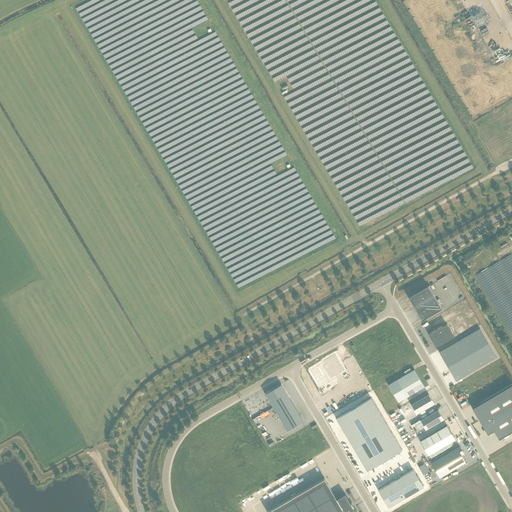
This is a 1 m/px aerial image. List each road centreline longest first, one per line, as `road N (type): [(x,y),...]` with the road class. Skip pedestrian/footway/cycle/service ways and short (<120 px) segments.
road 1 (primary): [(141,511),(138,457),(167,406),(380,283)]
road 2 (track): [(496,171),(236,317)]
road 3 (track): [(350,254),(229,42)]
road 4 (unclassified): [(395,307),(511,507)]
road 5 (unclassified): [(173,511),(165,475),(182,432),(288,367)]
road 6 (unclassified): [(373,511),(288,367)]
road 7 (primary): [(380,283),(511,210)]
road 8 (unclassified): [(288,367),(395,307)]
